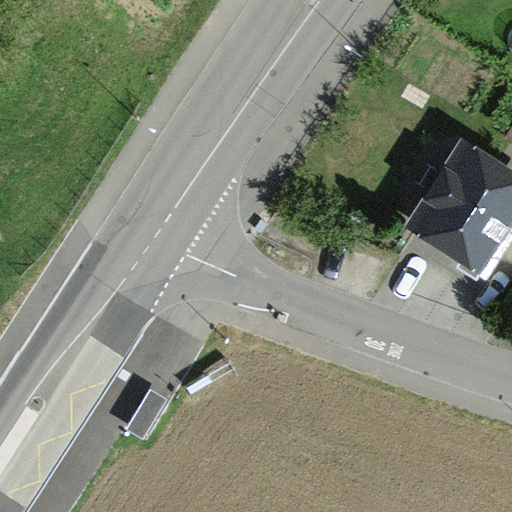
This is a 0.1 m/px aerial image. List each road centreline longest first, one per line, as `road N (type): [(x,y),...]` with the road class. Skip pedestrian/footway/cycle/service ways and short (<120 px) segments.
road 1 (residential): [(149,247),(511,382)]
road 2 (tertiary): [(316,0),(149,247)]
road 3 (tertiary): [(149,247),(0,463)]
